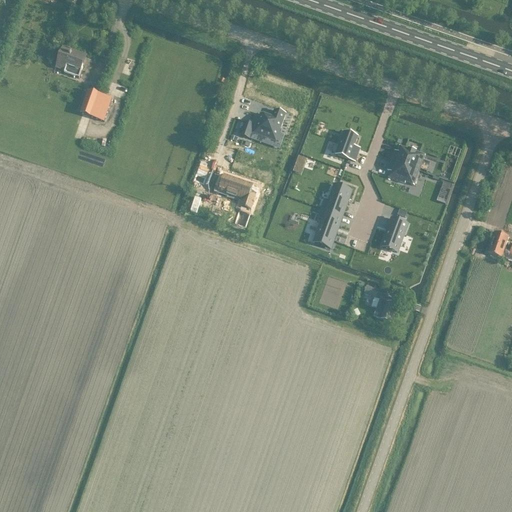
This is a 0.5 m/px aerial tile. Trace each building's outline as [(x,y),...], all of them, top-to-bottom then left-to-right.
[(61,47),(55,65),(65,69),(64,71),(64,72),(78,77),(84,59),(78,57),(79,53),(61,47)] [(41,88),(38,94),(49,98),(51,93),(41,88)] [(103,121),(111,98),(87,90),(79,113),(103,121)] [(259,96),(257,110),(272,112),(274,98),(259,96)] [(285,113),(274,109),(271,117),(260,113),(255,126),(253,125),(254,124),(244,121),(239,134),(249,138),(251,131),(253,132),(253,133),(275,141),(285,113)] [(346,132),(343,131),(335,154),(355,161),(358,152),(352,150),(354,145),(357,136),(354,135),(354,133),(348,130),(346,132)] [(408,149),(399,145),(399,146),(397,151),(395,156),(392,155),(390,160),(419,170),(419,168),(422,160),(424,155),(415,152),(415,151),(409,149),(408,149)] [(419,170),(390,160),(388,166),(391,167),(390,171),(388,177),(404,183),(405,182),(413,185),(419,170)] [(235,197),(241,200),(239,207),(241,208),(250,211),(252,205),(256,194),(259,187),(249,183),(223,174),(217,191),(218,191),(225,194),(235,197)] [(444,182),(437,201),(444,203),(451,184),(444,182)] [(324,199),(320,208),(335,213),(341,216),(344,208),(351,190),(334,184),(328,201),(324,199)] [(320,208),(317,217),(322,219),(313,242),(330,248),(339,223),(341,216),(335,213),(320,208)] [(396,252),(406,223),(391,218),(381,246),(396,252)] [(487,253),(511,261),(511,243),(511,240),(511,237),(494,232),(487,253)] [(363,294),(376,298),(378,290),(366,285),(363,294)] [(373,316),(390,322),(396,305),(379,299),(373,316)]
